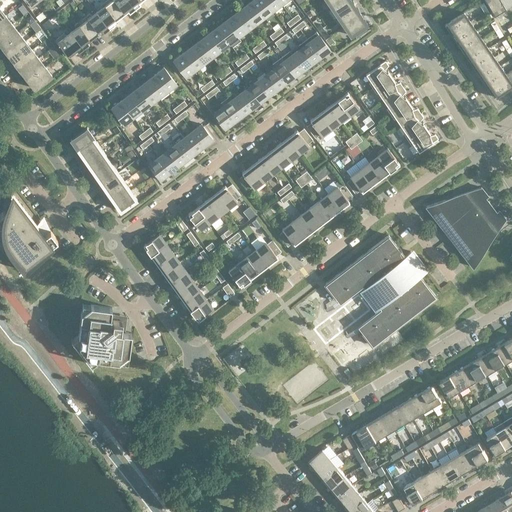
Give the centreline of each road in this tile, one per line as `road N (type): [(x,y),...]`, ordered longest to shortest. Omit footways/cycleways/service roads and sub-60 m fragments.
road 1 (residential): [(190,355),(421,186),(479,133)]
road 2 (residential): [(110,246),(399,26)]
road 3 (residential): [(511,302),(265,450)]
road 4 (residential): [(34,142),(224,0)]
road 5 (residential): [(174,0),(20,124)]
road 6 (residential): [(190,355),(110,246)]
road 7 (unclassified): [(479,133),(399,26)]
road 8 (residential): [(110,246),(34,142)]
